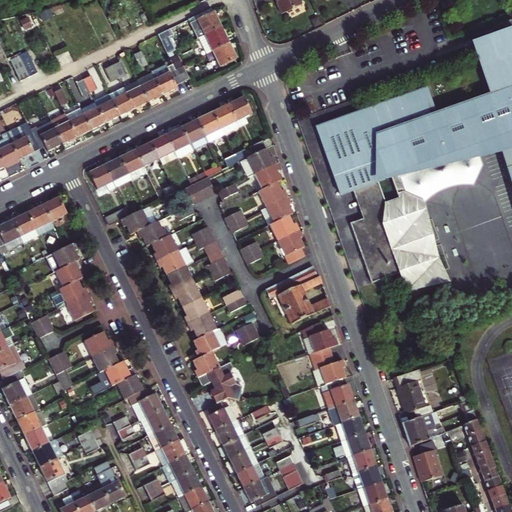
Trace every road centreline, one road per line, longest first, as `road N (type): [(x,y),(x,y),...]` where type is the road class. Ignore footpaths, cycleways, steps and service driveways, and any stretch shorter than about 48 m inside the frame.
road 1 (residential): [(264,66),(418,511)]
road 2 (residential): [(64,164),(233,511)]
road 3 (track): [(0,106),(220,0)]
road 4 (residential): [(264,66),(64,164)]
road 5 (residential): [(402,0),(264,66)]
